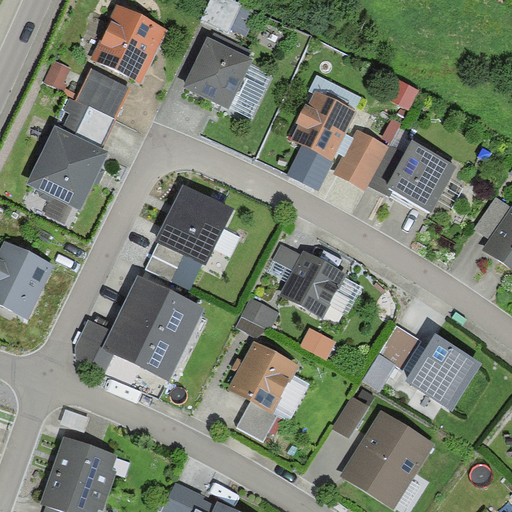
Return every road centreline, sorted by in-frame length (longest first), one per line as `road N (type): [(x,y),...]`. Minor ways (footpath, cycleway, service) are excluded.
road 1 (residential): [(511,338),(344,225),(185,148),(149,158),(45,381)]
road 2 (residential): [(45,381),(165,429),(310,511)]
road 3 (residential): [(45,381),(0,500)]
